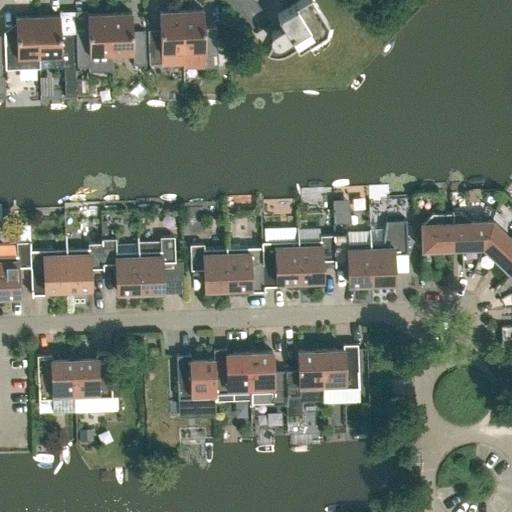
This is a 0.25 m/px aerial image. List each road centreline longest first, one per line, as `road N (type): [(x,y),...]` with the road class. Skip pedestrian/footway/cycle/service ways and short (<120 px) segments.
road 1 (residential): [(0,325),(394,311),(418,325)]
road 2 (residential): [(418,325),(423,301),(462,300),(472,313),(474,360),(421,362)]
